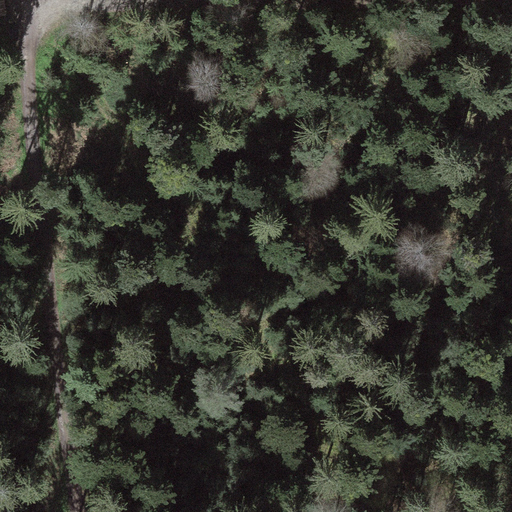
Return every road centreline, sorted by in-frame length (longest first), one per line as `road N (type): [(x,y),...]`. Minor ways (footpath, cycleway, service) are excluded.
road 1 (track): [(79,511),(34,158),(26,0)]
road 2 (track): [(478,0),(26,0)]
